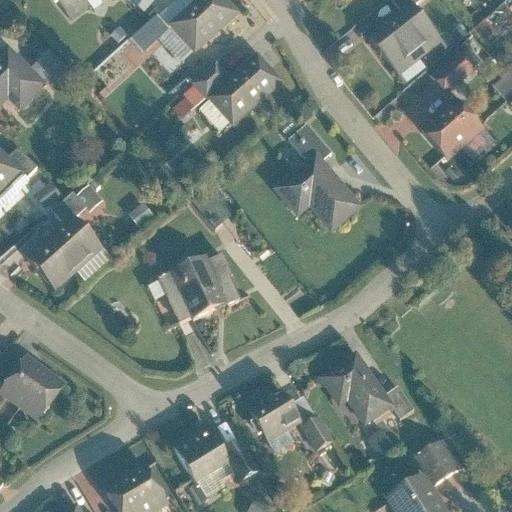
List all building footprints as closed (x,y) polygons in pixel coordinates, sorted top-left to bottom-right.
[(36,0),(54,22),(82,0),(84,0),(92,9),(102,0),(36,0)] [(210,0),(198,0),(163,35),(165,37),(187,62),(230,21),(210,0)] [(442,47),(415,13),(432,1),(431,0),(391,0),(388,3),(402,21),(367,48),(395,84),(442,47)] [(165,37),(163,35),(151,21),(123,47),(138,62),(165,37)] [(45,91),(1,49),(0,49),(0,107),(1,106),(17,120),(45,91)] [(452,56),(426,82),(443,99),(468,72),(452,56)] [(279,93),(253,61),(220,87),(212,77),(175,107),(186,121),(202,109),(225,137),(279,93)] [(477,139),(451,107),(411,141),(437,173),(477,139)] [(326,163),(304,135),(289,147),(307,170),(268,200),(290,230),(304,219),(323,244),(355,218),(318,170),(326,163)] [(4,168),(0,164),(0,211),(35,175),(15,157),(4,168)] [(48,212),(65,198),(54,184),(36,198),(48,212)] [(99,255),(74,226),(87,215),(74,200),(53,219),(65,232),(20,271),(46,302),(99,255)] [(141,229),(157,220),(149,207),(133,216),(141,229)] [(511,230),(502,239),(511,251),(511,230)] [(217,313),(195,265),(155,283),(177,332),(217,313)] [(60,392),(22,362),(0,389),(0,400),(33,426),(60,392)] [(375,408),(347,363),(312,385),(332,415),(340,410),(356,435),(385,417),(393,429),(409,419),(395,395),(375,408)] [(293,428),(276,400),(243,420),(262,452),(297,432),(312,457),(332,446),(314,416),(293,428)] [(370,443),(382,459),(397,449),(384,433),(370,443)] [(257,483),(238,444),(211,457),(202,439),(171,455),(188,489),(222,472),(233,495),(257,483)] [(442,511),(429,490),(462,470),(444,439),(405,462),(416,480),(374,505),(378,511),(442,511)] [(160,511),(136,472),(96,497),(104,511),(160,511)] [(259,501),(252,511),(276,511),(277,511),(259,501)]
